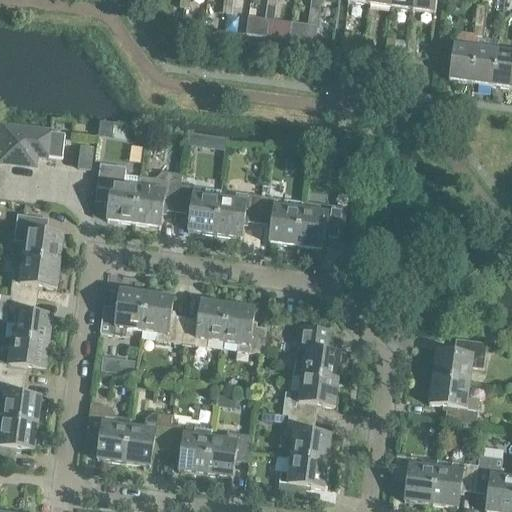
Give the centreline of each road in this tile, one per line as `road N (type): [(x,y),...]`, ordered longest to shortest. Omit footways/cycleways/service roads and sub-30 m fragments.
road 1 (residential): [(369,511),(387,363),(323,285),(115,255),(97,258),(89,275),(66,466),(66,489),(83,492)]
road 2 (residential): [(83,492),(227,511)]
